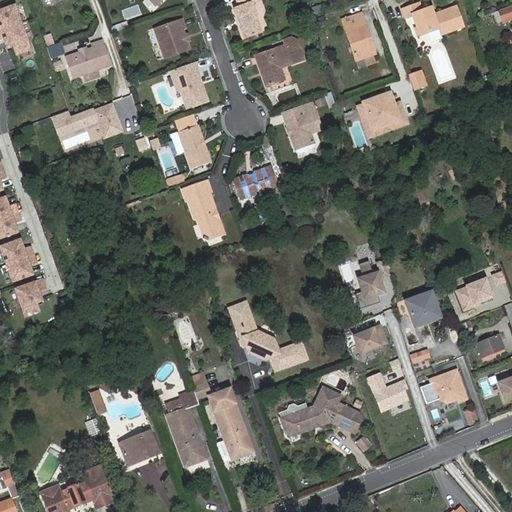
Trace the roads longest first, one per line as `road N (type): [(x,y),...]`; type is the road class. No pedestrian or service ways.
road 1 (residential): [(294,511),(511,421)]
road 2 (unknown): [(232,362),(280,511)]
road 3 (residential): [(201,0),(246,120)]
